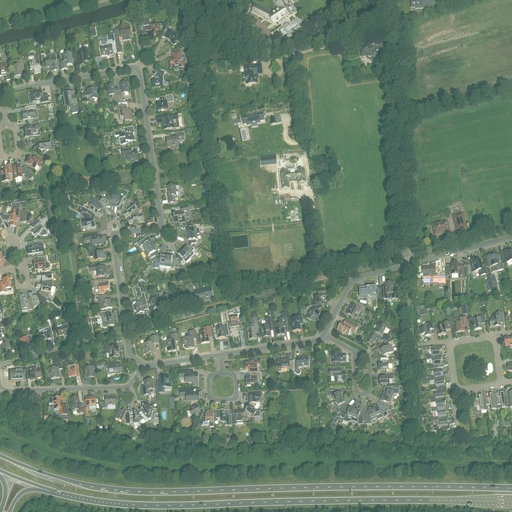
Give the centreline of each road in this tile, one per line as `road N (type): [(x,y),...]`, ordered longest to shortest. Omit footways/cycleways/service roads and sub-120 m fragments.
road 1 (primary): [(511,488),(133,491),(0,455)]
road 2 (primary): [(63,494),(157,505),(511,502)]
road 3 (residential): [(143,366),(129,352),(113,238),(161,226),(138,67)]
road 4 (unclassified): [(407,255),(397,0)]
road 5 (residential): [(143,366),(122,387),(0,386)]
road 6 (residential): [(138,67),(1,91)]
road 7 (unknown): [(280,61),(398,33)]
